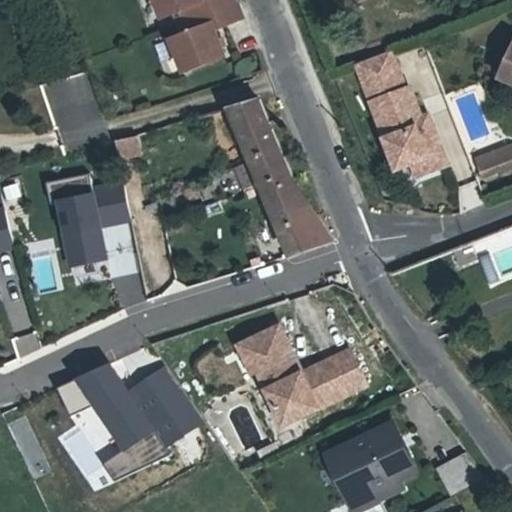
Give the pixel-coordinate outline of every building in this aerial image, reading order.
[(168,30),(228,11),(223,0),(201,0),(193,3),(192,0),(146,0),(153,17),(162,13),(168,30)] [(234,28),(228,11),(168,30),(174,48),(164,51),(174,79),(215,66),(206,39),(234,28)] [(395,49),(361,61),(401,166),(413,162),(417,175),(454,163),(435,110),(427,111),(416,82),(409,83),(395,49)] [(511,49),(510,49),(497,82),(511,88),(511,49)] [(262,182),(291,253),(332,239),(292,180),(258,97),(230,106),(252,159),(262,182)] [(112,137),(115,156),(137,153),(135,134),(112,137)] [(494,155),(503,170),(511,165),(511,152),(509,147),(494,155)] [(503,170),(494,155),(476,166),(485,181),(503,170)] [(262,182),(252,159),(238,165),(248,188),(262,182)] [(92,187),(89,171),(46,180),(51,201),(55,200),(62,232),(70,230),(77,262),(105,256),(98,225),(100,224),(100,223),(92,187)] [(92,187),(100,223),(132,216),(125,181),(92,187)] [(477,181),(455,184),(460,211),(481,208),(477,181)] [(0,209),(0,247),(13,244),(3,209),(0,209)] [(460,265),(479,258),(473,243),(455,250),(460,265)] [(39,293),(63,287),(54,251),(30,256),(39,293)] [(258,366),(287,422),(368,380),(351,346),(304,370),(280,323),(236,346),(249,371),(258,366)] [(165,447),(205,419),(167,365),(128,392),(108,363),(58,387),(71,415),(96,403),(127,448),(140,440),(157,464),(170,455),(165,447)] [(335,453),(356,495),(376,485),(382,495),(403,485),(398,474),(414,467),(393,425),(335,453)] [(140,440),(127,448),(103,464),(121,489),(157,464),(140,440)] [(469,484),(482,477),(467,451),(454,458),(469,484)] [(456,491),(469,484),(454,458),(441,465),(456,491)] [(456,491),(416,511),(485,511),(499,505),(484,476),(482,477),(469,484),(456,491)] [(376,485),(356,495),(361,505),(382,495),(376,485)]
